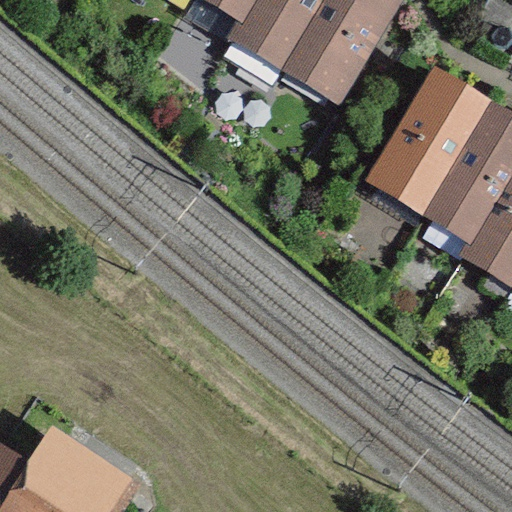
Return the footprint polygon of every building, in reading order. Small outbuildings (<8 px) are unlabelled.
[(192,0),(236,25),(241,28),(257,0),(192,0)] [(227,40),(281,71),(323,0),(257,0),(241,28),(236,25),(227,40)] [(339,105),(401,0),(323,0),(281,71),(339,105)] [(364,181),(423,216),(492,99),(432,65),(364,181)] [(423,216),(467,242),(472,245),(511,177),(511,111),(492,99),(423,216)] [(458,256),(511,287),(511,177),(472,245),(467,242),(458,256)] [(53,425),(30,461),(0,443),(0,505),(0,506),(0,511),(123,511),(142,483),(53,425)]
